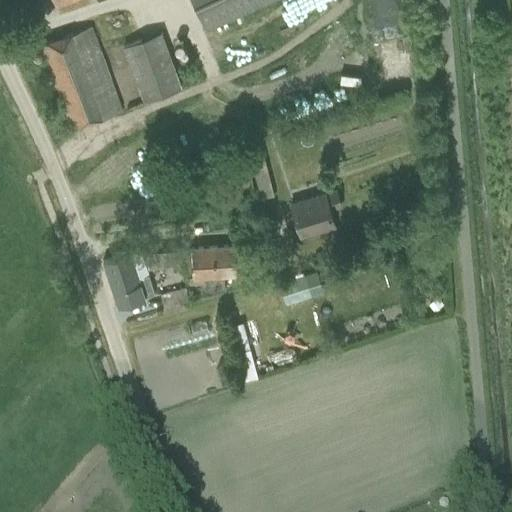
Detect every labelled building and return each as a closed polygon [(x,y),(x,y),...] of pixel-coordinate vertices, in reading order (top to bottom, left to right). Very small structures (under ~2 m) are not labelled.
[(191,0),(205,28),(263,0),(191,0)] [(90,26),(39,45),(69,129),(121,110),(90,26)] [(160,32),(121,46),(142,102),(180,87),(160,32)] [(391,81),(380,41),(364,45),(375,85),(391,81)] [(202,167),(219,161),(216,153),(176,166),(185,192),(208,185),(202,167)] [(254,193),(243,154),(224,159),(234,198),(254,193)] [(263,160),(250,163),(259,199),(273,196),(263,160)] [(336,189),(289,203),(299,237),(334,226),(330,211),(341,207),(336,189)] [(205,291),(223,290),(222,274),(235,273),(233,243),(190,245),(190,248),(180,250),(184,280),(187,280),(187,284),(204,283),(205,291)] [(178,248),(144,251),(147,269),(180,266),(178,248)] [(102,262),(117,307),(153,294),(140,249),(102,262)] [(247,286),(271,279),(270,275),(273,275),(267,256),(244,263),(248,279),(246,280),(247,286)] [(303,273),(277,282),(283,303),(310,295),(303,273)] [(187,303),(184,287),(159,294),(163,309),(187,303)] [(240,322),(227,325),(234,351),(247,347),(240,322)]
